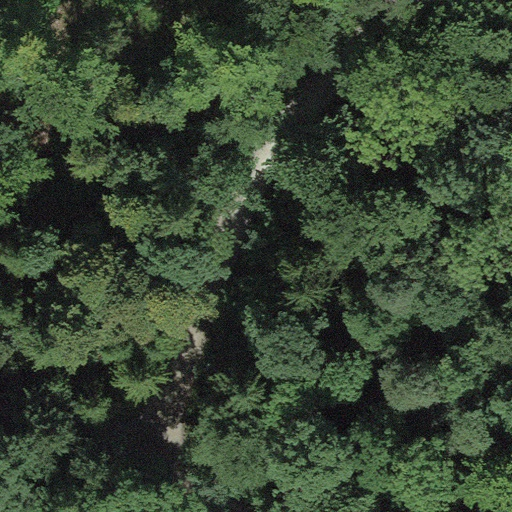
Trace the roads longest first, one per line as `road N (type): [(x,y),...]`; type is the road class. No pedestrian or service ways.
road 1 (track): [(228,511),(159,469),(238,229),(284,137),(317,97),(429,0)]
road 2 (track): [(159,469),(0,390)]
